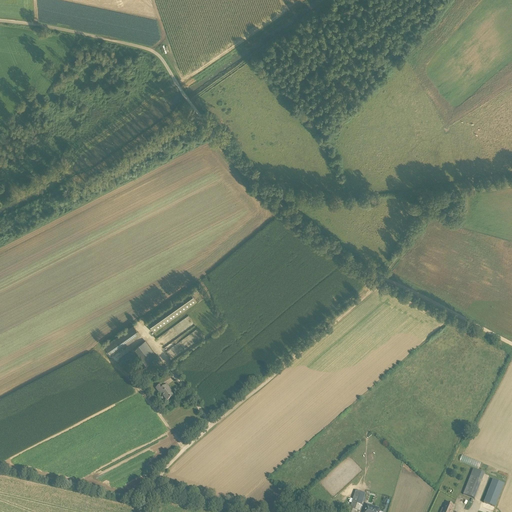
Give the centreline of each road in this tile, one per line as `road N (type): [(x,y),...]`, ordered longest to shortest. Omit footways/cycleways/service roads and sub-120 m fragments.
road 1 (track): [(380,278),(272,201),(189,103)]
road 2 (track): [(216,423),(380,278)]
road 3 (unclassified): [(187,99),(149,50),(0,21)]
road 4 (track): [(0,203),(61,169),(175,83)]
road 5 (track): [(189,103),(329,0)]
road 6 (track): [(380,278),(441,198),(511,186)]
road 7 (unclassified): [(152,505),(0,468)]
road 8 (track): [(511,345),(380,278)]
